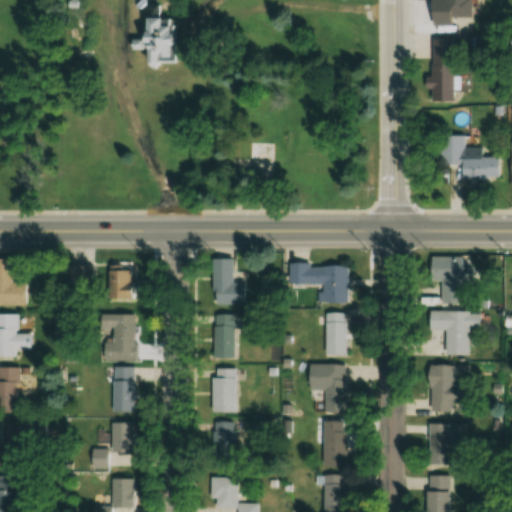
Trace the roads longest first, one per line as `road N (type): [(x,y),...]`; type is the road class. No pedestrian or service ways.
road 1 (secondary): [(511,233),(0,232)]
road 2 (residential): [(171,511),(173,231)]
road 3 (tertiary): [(388,511),(392,233)]
road 4 (tertiary): [(392,233),(391,0)]
